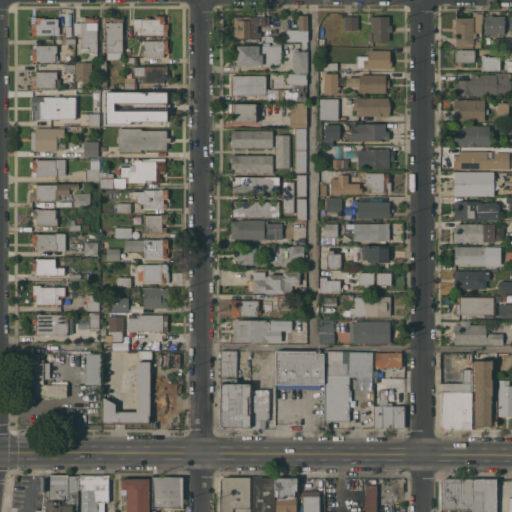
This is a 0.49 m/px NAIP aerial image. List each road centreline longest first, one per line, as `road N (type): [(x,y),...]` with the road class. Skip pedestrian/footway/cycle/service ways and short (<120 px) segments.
road 1 (residential): [(426,0),(423,511)]
road 2 (residential): [(201,0),(203,511)]
road 3 (secondary): [(3,452),(511,455)]
road 4 (residential): [(0,0),(0,471)]
